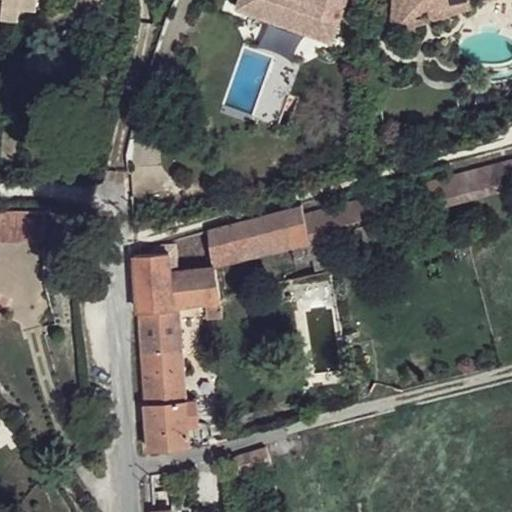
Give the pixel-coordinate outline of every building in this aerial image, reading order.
[(0,0),(0,5),(9,7),(6,22),(26,24),(40,24),(43,0),(0,0)] [(252,0),(245,22),(339,54),(356,0),(321,0),(321,3),(311,0),(252,0)] [(398,0),(396,47),(479,23),(473,3),(476,2),(475,0),(398,0)] [(511,0),(486,0),(490,13),(511,7),(511,0)] [(0,5),(0,21),(6,22),(9,7),(0,5)] [(6,22),(6,38),(24,41),(26,24),(6,22)] [(511,172),(308,225),(315,252),(511,201),(511,172)] [(46,205),(0,203),(0,230),(45,231),(46,205)] [(307,219),(216,242),(225,279),(316,256),(315,252),(308,225),(307,219)] [(176,269),(139,272),(143,330),(179,327),(179,323),(177,287),(176,269)] [(177,287),(179,323),(227,317),(222,280),(177,287)] [(185,327),(143,330),(148,417),(191,414),(185,327)] [(193,441),(191,414),(148,417),(152,466),(194,463),(193,441)] [(203,414),(191,414),(193,441),(205,441),(203,414)] [(241,471),(244,484),(277,476),(274,464),(241,471)]
